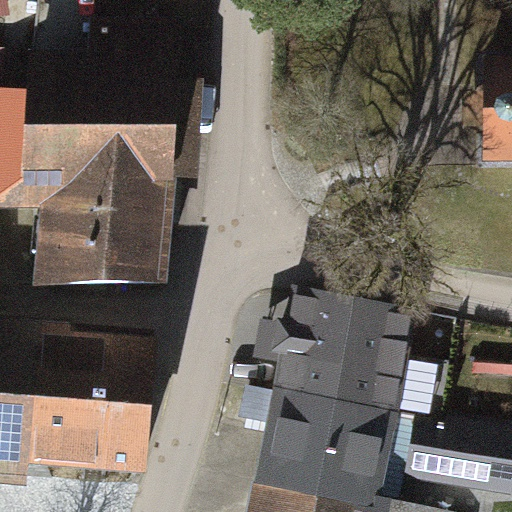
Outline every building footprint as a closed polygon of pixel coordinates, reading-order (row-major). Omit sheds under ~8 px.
[(0,0),(0,11),(14,10),(13,0),(0,0)] [(60,173),(195,174),(197,18),(110,17),(110,50),(55,49),(54,95),(0,94),(0,276),(13,277),(14,201),(60,201),(60,173)] [(60,173),(60,201),(59,282),(194,284),(195,174),(60,173)] [(291,389),(413,410),(429,315),(308,294),(291,389)] [(37,451),(45,329),(0,325),(0,466),(35,469),(37,451)] [(45,329),(37,451),(168,460),(176,338),(45,329)] [(276,478),(397,500),(401,474),(413,410),(291,389),(276,478)] [(511,427),(413,410),(401,474),(511,493),(511,427)] [(467,511),(397,500),(276,478),(259,476),(252,511),(467,511)]
